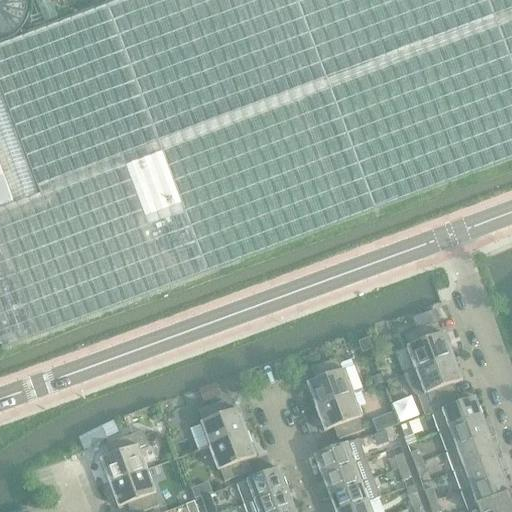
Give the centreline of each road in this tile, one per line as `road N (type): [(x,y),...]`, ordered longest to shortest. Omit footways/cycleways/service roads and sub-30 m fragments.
road 1 (tertiary): [(448,236),(0,399)]
road 2 (residential): [(511,405),(448,236)]
road 3 (residential): [(316,511),(271,389)]
